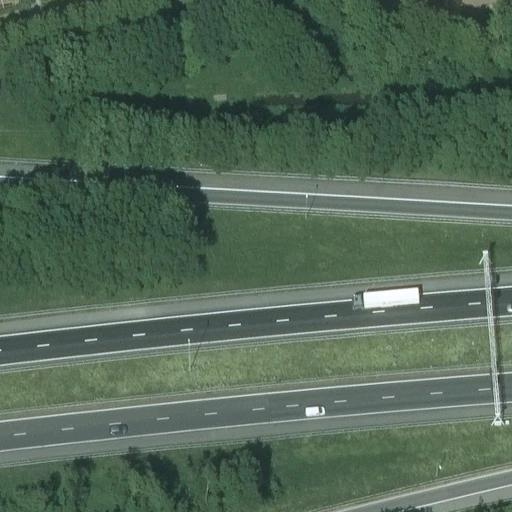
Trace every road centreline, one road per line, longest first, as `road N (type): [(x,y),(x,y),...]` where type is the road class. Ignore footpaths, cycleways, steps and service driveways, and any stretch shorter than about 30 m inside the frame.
road 1 (motorway): [(0,437),(511,388)]
road 2 (motorway): [(511,303),(0,351)]
road 3 (motorway): [(511,215),(0,185)]
road 4 (unclassified): [(0,41),(135,0)]
